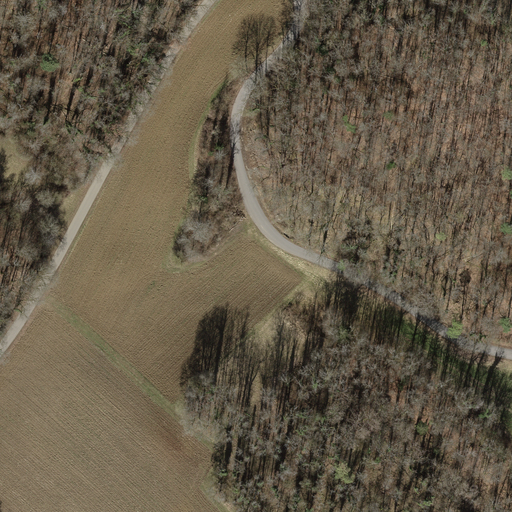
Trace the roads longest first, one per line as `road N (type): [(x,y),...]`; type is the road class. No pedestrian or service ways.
road 1 (unclassified): [(511,354),(447,333),(395,295),(288,246),(263,225),(238,157),(238,119),(247,90),(297,29),(299,0)]
road 2 (unclassified): [(211,0),(0,350)]
